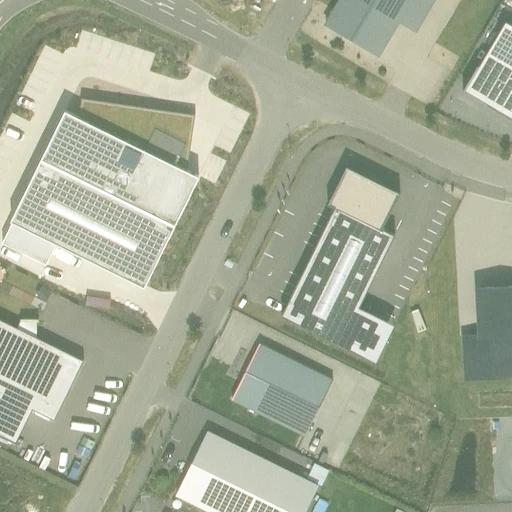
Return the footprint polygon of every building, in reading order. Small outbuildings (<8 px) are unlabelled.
[(342,0),(329,24),(378,53),(397,20),(417,32),(435,0),(342,0)] [(511,25),(507,23),(466,91),(511,117),(511,25)] [(64,113),(11,222),(146,288),(200,179),(187,173),(196,116),(82,101),(78,119),(64,113)] [(282,319),(377,365),(395,328),(362,312),(398,237),(382,229),(398,197),(347,172),(331,205),(336,208),(282,319)] [(511,295),(479,297),(481,341),(462,342),(465,387),(511,384),(511,295)] [(0,330),(0,442),(16,450),(31,417),(52,427),(80,368),(0,330)] [(331,382),(256,350),(232,404),(307,436),(331,382)] [(219,511),(311,511),(326,483),(249,446),(213,429),(207,441),(189,477),(181,494),(219,511)]
